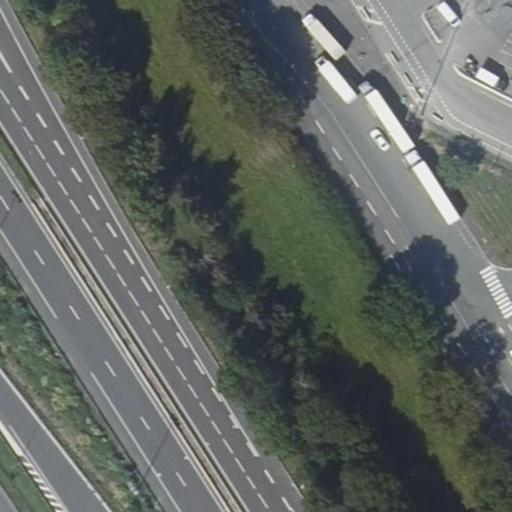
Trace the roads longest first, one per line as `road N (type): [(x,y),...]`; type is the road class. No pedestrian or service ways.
road 1 (motorway): [(271,511),(4,84)]
road 2 (motorway): [(0,203),(198,511)]
road 3 (motorway): [(0,392),(86,511)]
